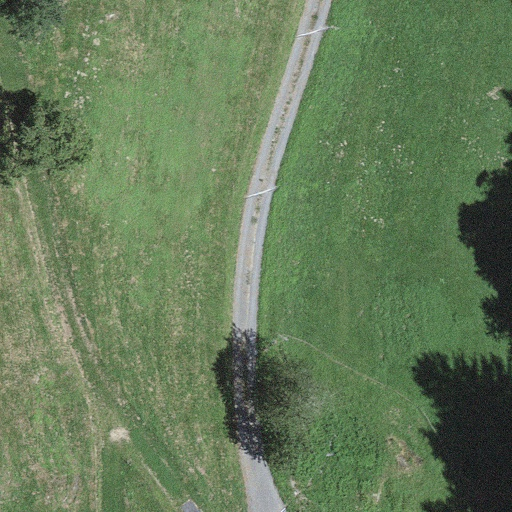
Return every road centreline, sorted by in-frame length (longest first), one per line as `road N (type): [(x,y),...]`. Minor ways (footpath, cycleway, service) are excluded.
road 1 (track): [(318,0),(260,190),(247,297),(255,453),(271,511)]
road 2 (track): [(0,44),(79,340),(191,511)]
